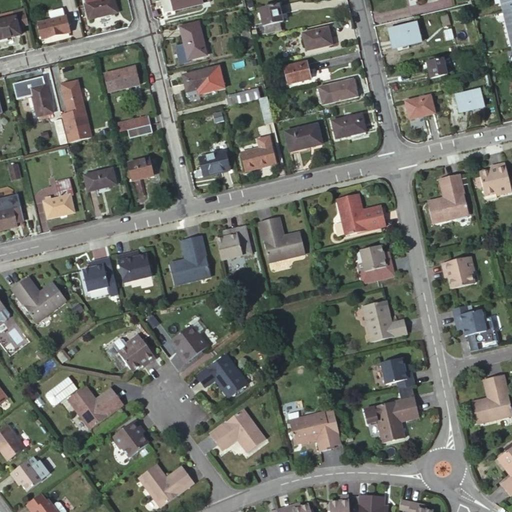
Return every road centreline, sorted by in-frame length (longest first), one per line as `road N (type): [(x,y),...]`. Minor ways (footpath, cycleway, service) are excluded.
road 1 (residential): [(190,210),(396,162)]
road 2 (residential): [(438,367),(396,162)]
road 3 (residential): [(428,474),(310,476),(227,506)]
road 4 (residential): [(0,256),(190,210)]
road 5 (residential): [(147,33),(190,210)]
road 6 (unclassified): [(357,0),(396,162)]
road 7 (unclassified): [(147,33),(0,68)]
road 8 (residential): [(227,506),(155,403),(169,393)]
